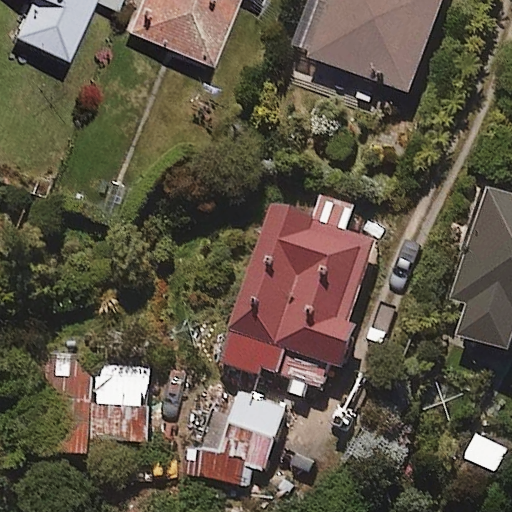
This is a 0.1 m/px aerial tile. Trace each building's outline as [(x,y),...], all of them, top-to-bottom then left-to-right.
[(16,0),(6,25),(57,48),(78,0),(16,0)] [(131,0),(123,23),(202,50),(219,0),(131,0)] [(305,0),(290,47),(304,52),(301,61),(407,97),(440,0),(305,0)] [(511,194),(485,185),(448,298),(461,302),(448,340),(506,359),(511,340),(511,194)] [(309,220),(274,207),(218,363),(257,377),(260,369),(320,390),(328,368),(341,373),(358,323),(348,320),(377,239),(350,230),(359,204),(320,190),(309,220)] [(95,356),(25,350),(17,453),(87,458),(95,356)] [(152,370),(99,367),(95,446),(148,449),(152,370)] [(287,408),(240,390),(218,450),(188,447),(182,482),(248,488),(255,459),(269,457),(287,408)] [(509,450),(476,430),(460,457),(493,476),(509,450)]
